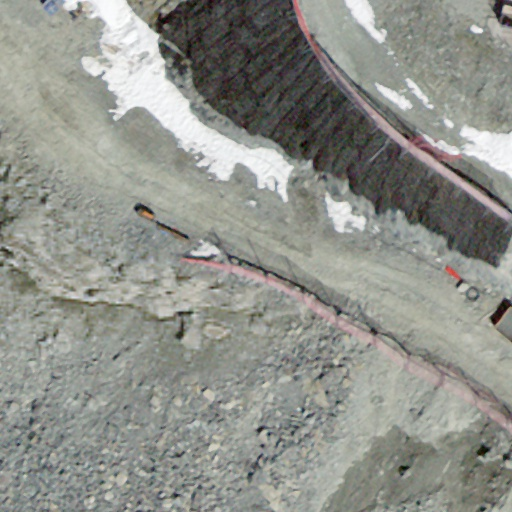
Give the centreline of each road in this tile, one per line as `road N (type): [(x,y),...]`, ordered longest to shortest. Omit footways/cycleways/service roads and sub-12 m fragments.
road 1 (track): [(75,0),(158,99),(511,309)]
road 2 (track): [(337,0),(354,45),(406,110),(511,186)]
